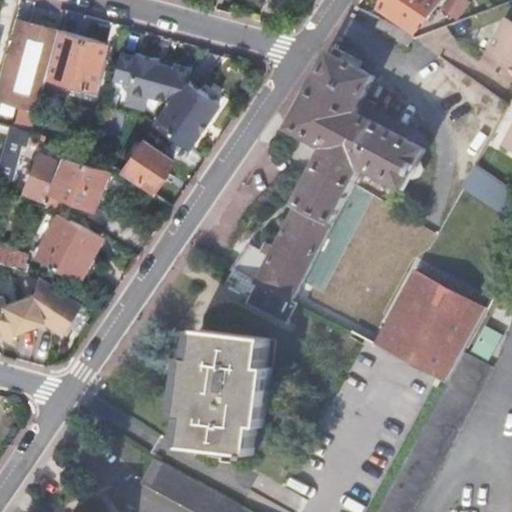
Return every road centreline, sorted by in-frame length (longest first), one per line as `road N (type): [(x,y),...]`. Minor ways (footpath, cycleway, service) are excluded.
road 1 (unclassified): [(68,392),(208,207),(300,49)]
road 2 (unclassified): [(116,0),(300,49)]
road 3 (unclassified): [(0,503),(68,392)]
road 4 (residential): [(488,511),(492,452),(511,387)]
